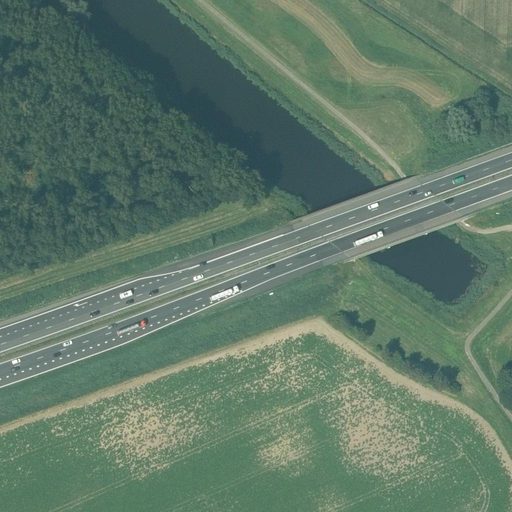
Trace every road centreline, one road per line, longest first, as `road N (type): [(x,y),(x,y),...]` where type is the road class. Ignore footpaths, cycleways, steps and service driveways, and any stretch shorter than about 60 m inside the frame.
road 1 (motorway): [(0,370),(511,182)]
road 2 (motorway): [(511,159),(0,343)]
